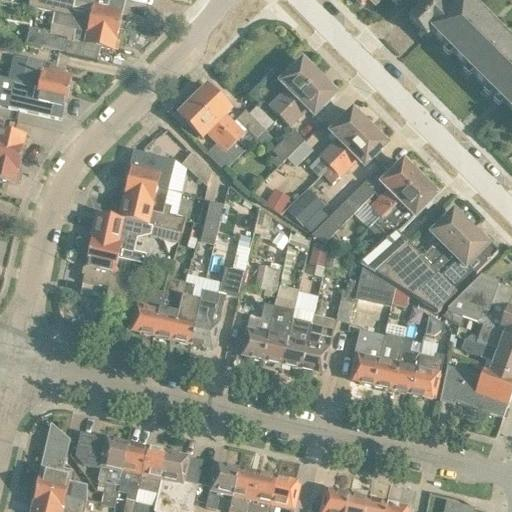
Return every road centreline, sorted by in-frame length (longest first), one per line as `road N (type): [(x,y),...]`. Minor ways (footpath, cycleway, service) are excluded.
road 1 (residential): [(511,481),(16,359)]
road 2 (residential): [(16,359),(50,205),(79,154),(228,0)]
road 3 (residential): [(511,210),(302,0)]
